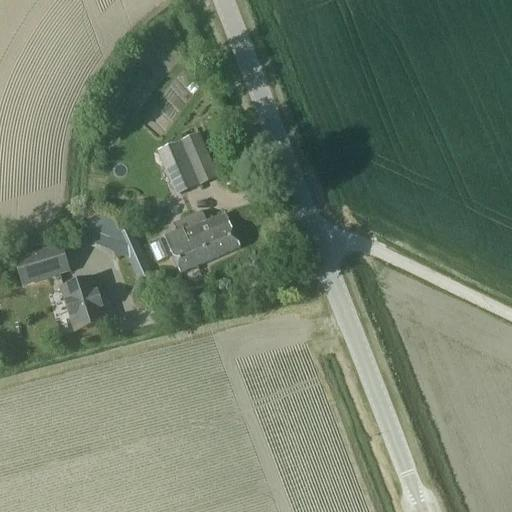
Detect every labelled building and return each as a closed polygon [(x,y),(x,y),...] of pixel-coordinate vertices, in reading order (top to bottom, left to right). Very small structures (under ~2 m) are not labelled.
[(113,140),(118,124),(103,120),(99,135),(113,140)] [(157,152),(176,197),(219,179),(199,134),(157,152)] [(240,249),(227,221),(225,215),(206,223),(202,212),(173,224),(176,232),(164,238),(168,247),(181,276),(240,249)] [(153,277),(132,229),(117,236),(138,284),(153,277)] [(13,261),(21,288),(71,274),(63,247),(13,261)] [(63,290),(76,332),(107,323),(98,296),(102,294),(97,279),(63,290)]
